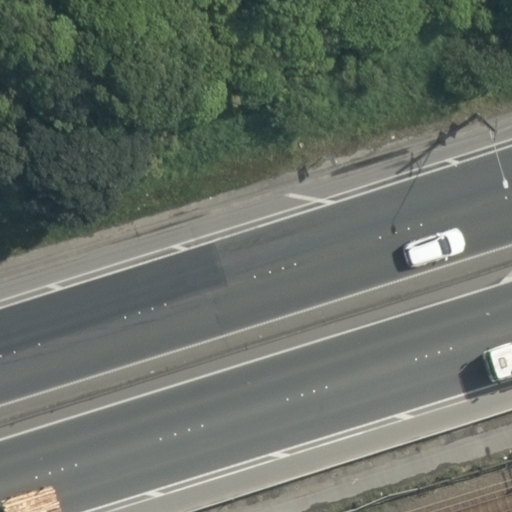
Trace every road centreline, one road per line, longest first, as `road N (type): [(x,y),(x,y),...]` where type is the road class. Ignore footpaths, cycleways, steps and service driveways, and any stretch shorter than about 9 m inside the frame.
road 1 (trunk): [(0,359),(511,193)]
road 2 (trunk): [(511,333),(0,497)]
